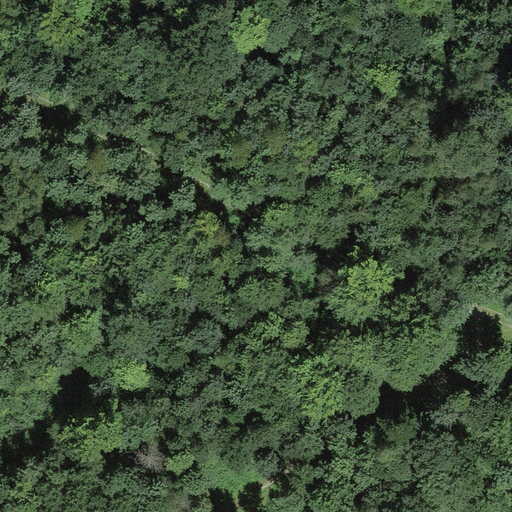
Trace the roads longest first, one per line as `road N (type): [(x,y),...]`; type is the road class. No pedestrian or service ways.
road 1 (track): [(0,73),(195,180),(511,326)]
road 2 (track): [(223,511),(312,450),(462,370),(481,340),(466,307)]
